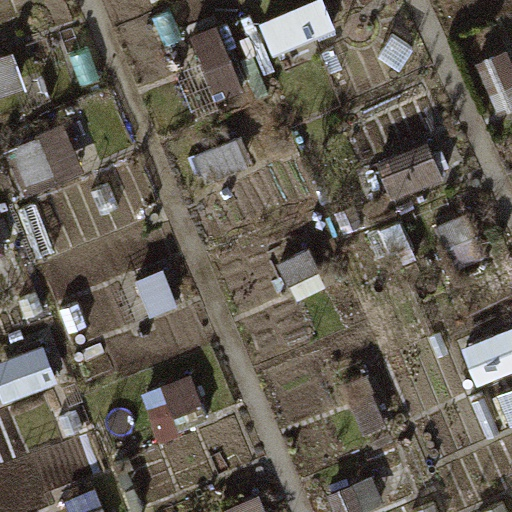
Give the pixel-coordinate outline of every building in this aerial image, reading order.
[(324,0),(304,0),(260,19),(274,52),(335,26),(324,0)] [(217,22),(190,33),(218,100),(245,88),(217,22)] [(511,59),(506,47),(476,61),(499,112),(511,105),(511,59)] [(12,49),(0,54),(0,92),(25,83),(12,49)] [(64,117),(2,142),(23,193),(85,168),(64,117)] [(237,135),(195,152),(206,179),(248,162),(237,135)] [(426,140),(379,159),(394,195),(441,175),(426,140)] [(461,213),(435,224),(446,247),(449,245),(459,267),(481,257),(461,213)] [(2,221),(0,221),(0,251),(9,249),(2,221)] [(309,246),(278,261),(289,284),(291,283),(298,298),(326,284),(318,269),(320,268),(309,246)] [(162,267),(135,278),(150,313),(177,302),(162,267)] [(511,324),(461,347),(477,384),(511,368),(511,324)] [(43,344),(0,360),(0,388),(4,400),(56,380),(43,344)] [(366,371),(342,382),(364,431),(388,421),(366,371)] [(190,373),(161,384),(173,414),(202,403),(190,373)] [(373,473),(326,493),(334,511),(357,511),(385,501),(373,473)] [(106,511),(95,486),(64,499),(69,511),(106,511)] [(266,511),(258,492),(221,507),(223,511),(266,511)]
